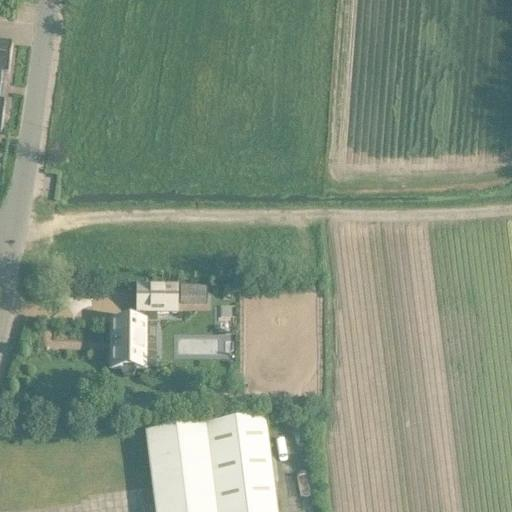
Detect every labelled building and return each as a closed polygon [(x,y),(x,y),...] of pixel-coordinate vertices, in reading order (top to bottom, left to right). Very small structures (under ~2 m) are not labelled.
[(0,77),(0,75),(7,76),(10,51),(11,46),(10,46),(6,45),(0,44),(0,77)] [(120,374),(122,378),(131,378),(133,374),(135,370),(144,370),(144,324),(155,324),(155,314),(175,314),(175,288),(136,287),(136,323),(109,323),(109,370),(118,370),(120,374)] [(195,400),(186,400),(186,418),(195,418),(195,400)] [(266,401),(216,407),(218,426),(264,420),(268,420),(266,401)] [(218,426),(144,435),(153,511),(275,511),(264,420),(218,426)]
